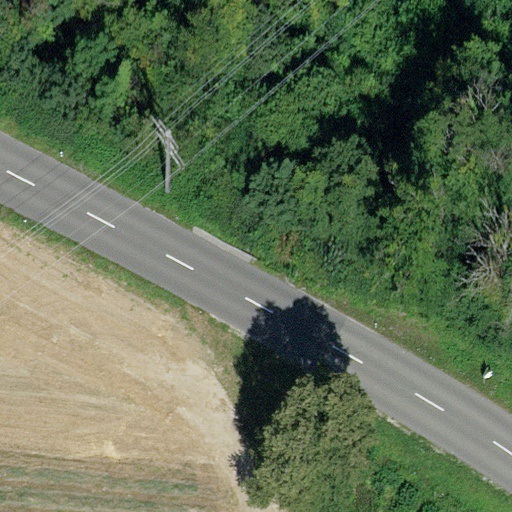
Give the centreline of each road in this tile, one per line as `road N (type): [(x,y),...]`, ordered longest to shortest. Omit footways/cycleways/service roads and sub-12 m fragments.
road 1 (tertiary): [(0,172),(298,330),(511,467)]
road 2 (track): [(309,511),(297,461),(298,330)]
